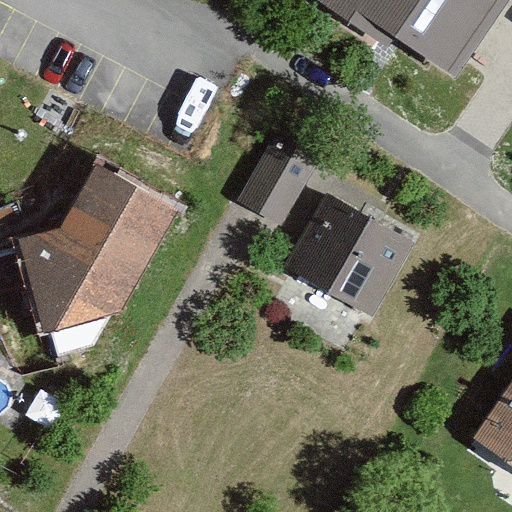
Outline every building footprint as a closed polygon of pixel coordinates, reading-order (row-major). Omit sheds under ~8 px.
[(335,0),(457,80),(509,0),(335,0)] [(281,136),(245,199),(293,226),(329,163),(281,136)] [(176,197),(97,156),(64,218),(18,230),(42,321),(121,301),(176,197)] [(335,194),(296,266),(383,313),(422,241),(335,194)] [(511,388),(477,439),(511,462),(511,388)]
